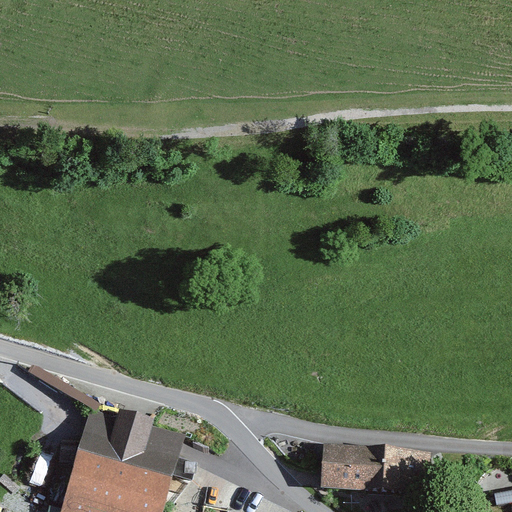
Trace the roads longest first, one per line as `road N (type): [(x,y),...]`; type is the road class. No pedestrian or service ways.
road 1 (track): [(511,108),(148,133),(0,124)]
road 2 (unclassified): [(321,511),(279,482),(216,411),(0,350)]
